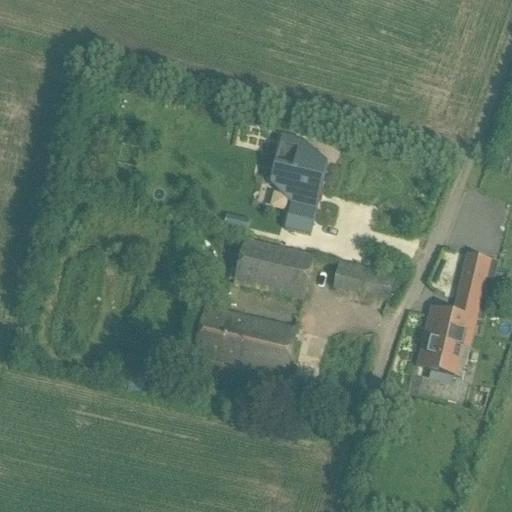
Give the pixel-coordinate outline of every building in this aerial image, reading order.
[(311,238),(328,165),(314,162),(301,149),(303,142),(283,137),(271,187),(284,190),(293,198),(285,232),(311,238)] [(165,190),(161,208),(208,221),(212,201),(165,190)] [(314,259),(245,242),(243,250),(237,275),(235,285),(304,302),(314,259)] [(481,307),(491,262),(468,256),(457,301),(481,307)] [(297,330),(209,309),(195,362),(215,367),(215,365),(288,380),(297,330)] [(439,311),(436,326),(428,324),(424,340),(432,342),(425,372),(455,379),(470,318),(439,311)]
